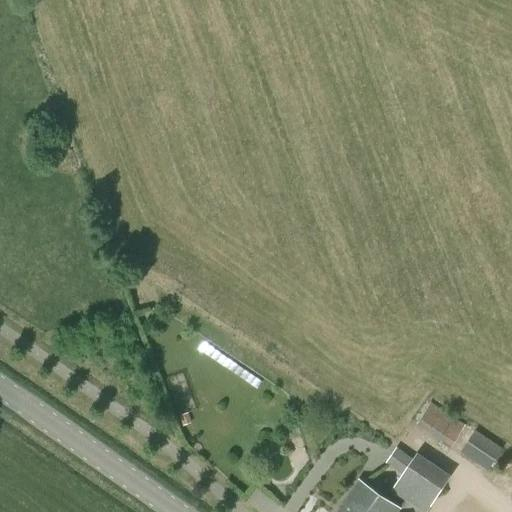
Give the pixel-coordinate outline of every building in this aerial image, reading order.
[(206,343),(202,350),(258,386),(262,380),(206,343)] [(416,424),(452,448),(466,426),(431,402),(416,424)] [(179,416),(186,437),(196,434),(188,413),(179,416)] [(460,453),(488,471),(503,449),(475,431),(460,453)] [(395,494),(421,511),(425,511),(449,479),(451,476),(418,453),(414,459),(413,459),(402,475),(391,491),(393,492),(395,494)] [(338,511),(382,511),(389,502),(360,481),(338,511)] [(389,502),(382,511),(396,511),(399,509),(389,502)]
